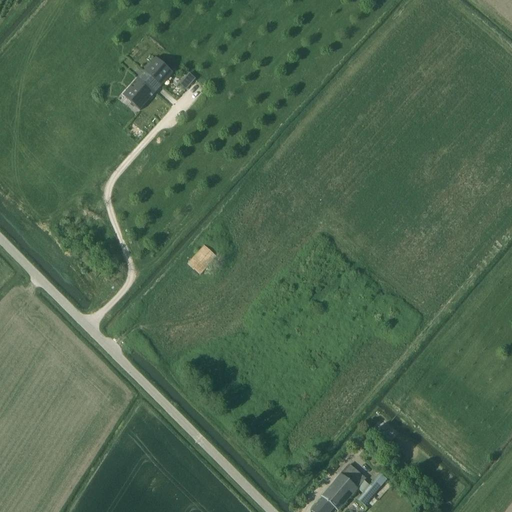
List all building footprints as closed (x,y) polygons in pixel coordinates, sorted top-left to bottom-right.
[(122,97),(139,112),(173,75),(155,60),(122,97)] [(185,91),(195,80),(188,74),(179,85),(185,91)] [(187,264),(200,276),(216,258),(203,246),(187,264)] [(337,511),(362,484),(345,469),(320,498),(322,499),(311,511),(331,511),(334,509),(337,511)] [(386,481),(379,474),(356,501),(363,507),(386,481)]
